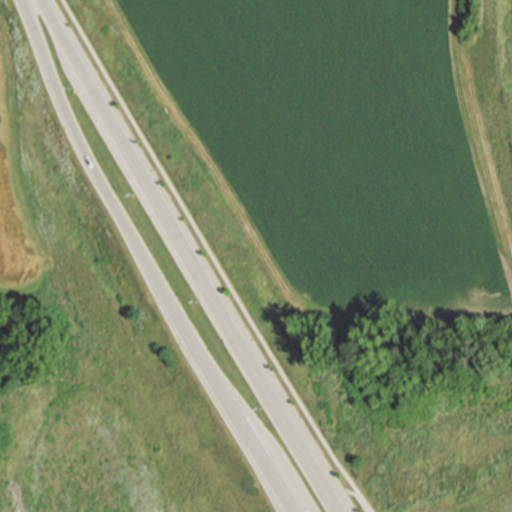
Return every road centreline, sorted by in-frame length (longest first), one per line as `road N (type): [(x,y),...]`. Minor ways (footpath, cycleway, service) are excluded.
road 1 (secondary): [(336,511),(45,0)]
road 2 (secondary): [(23,0),(75,139),(298,511)]
road 3 (secondary): [(221,386),(281,454),(317,511)]
